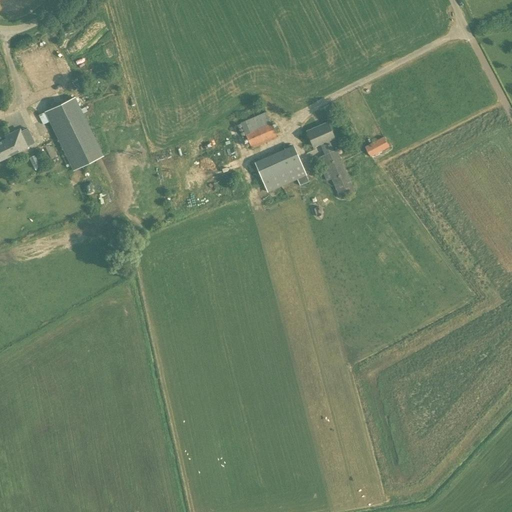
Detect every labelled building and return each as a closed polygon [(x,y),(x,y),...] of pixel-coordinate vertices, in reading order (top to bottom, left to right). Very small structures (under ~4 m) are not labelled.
[(43,56),(22,67),(35,94),(56,83),(43,56)] [(44,112),(72,171),(103,156),(74,97),(44,112)] [(265,111),(240,123),(250,147),(276,136),(265,111)] [(333,150),(329,140),(334,138),(327,122),(306,131),(313,147),(320,144),(324,154),(316,158),(326,181),(331,179),(339,198),(355,192),(336,149),(333,150)] [(0,141),(0,159),(29,147),(28,146),(35,143),(28,128),(22,131),(20,128),(4,135),(6,139),(0,141)] [(389,146),(384,136),(364,146),(370,157),(389,146)] [(309,181),(293,144),(254,162),(267,192),(297,179),(299,185),(309,181)]
